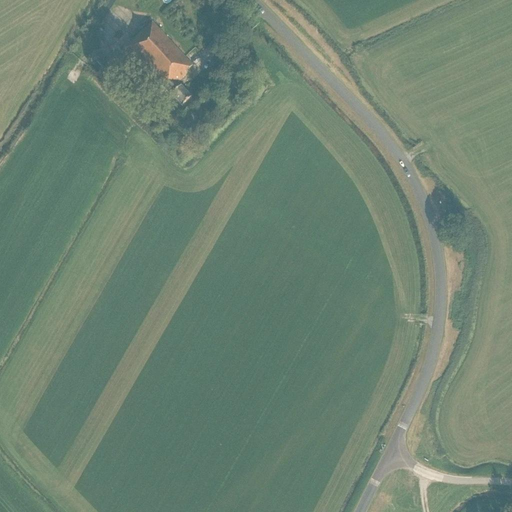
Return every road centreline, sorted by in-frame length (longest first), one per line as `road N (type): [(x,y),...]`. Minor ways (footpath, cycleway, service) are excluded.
road 1 (tertiary): [(390,453),(436,336),(432,230),(410,177),(378,131),(252,0)]
road 2 (tertiary): [(511,483),(442,478),(390,453)]
